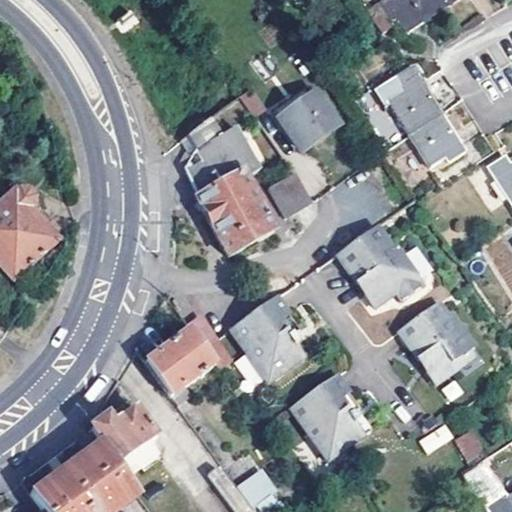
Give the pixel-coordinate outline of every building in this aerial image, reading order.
[(442,11),(434,0),(385,0),(381,3),(397,28),(401,36),(442,11)] [(434,0),(442,11),(459,0),(434,0)] [(397,28),(381,3),(364,14),(377,35),(389,27),(392,31),(397,28)] [(404,138),(437,116),(407,72),(381,90),(389,103),(384,106),(404,138)] [(251,117),(264,112),(255,90),(242,95),(251,117)] [(312,96),(280,121),(301,149),(333,125),(312,96)] [(437,116),(404,138),(422,165),(428,161),(437,175),(464,157),(437,116)] [(244,175),(247,180),(261,172),(239,132),(220,142),(208,122),(188,137),(197,154),(202,164),(186,173),(200,198),(200,199),(244,175)] [(511,213),(511,165),(508,168),(504,161),(485,172),(511,213)] [(276,233),(247,180),(244,175),(200,199),(200,198),(197,200),(229,258),(276,233)] [(303,187),(300,189),(309,207),(313,203),(303,187)] [(300,189),(277,202),(295,231),(321,216),(313,203),(309,207),(300,189)] [(0,264),(14,280),(58,243),(31,212),(34,209),(35,199),(30,193),(21,194),(19,196),(16,193),(0,207),(0,264)] [(335,259),(356,287),(361,284),(365,290),(366,301),(374,311),(394,297),(399,305),(422,290),(398,255),(393,258),(374,231),(335,259)] [(356,287),(366,301),(365,290),(361,284),(356,287)] [(296,350),(291,342),(281,327),(288,322),(274,302),(229,333),(267,388),(301,363),(293,351),(296,350)] [(396,334),(416,362),(420,359),(425,366),(425,375),(434,388),(454,374),(449,366),(468,354),(470,352),(461,338),(462,332),(457,332),(447,317),(444,319),(435,307),(396,334)] [(203,352),(215,343),(199,320),(186,329),(188,332),(203,352)] [(299,336),(288,322),(281,327),(291,342),(299,336)] [(203,352),(188,332),(151,358),(144,363),(150,372),(161,387),(169,398),(213,367),(203,352)] [(226,359),(215,343),(203,352),(213,367),(226,359)] [(473,361),(468,354),(449,366),(454,374),(473,361)] [(226,359),(213,367),(219,375),(231,366),(226,359)] [(416,362),(425,375),(425,366),(420,359),(416,362)] [(332,379),(287,411),(324,464),(360,440),(352,427),(355,425),(339,401),(344,398),(332,379)] [(499,383),(486,392),(492,400),(504,391),(499,383)] [(108,418),(93,428),(117,464),(129,456),(131,458),(156,441),(135,410),(112,425),(108,418)] [(423,434),(419,437),(426,450),(448,436),(441,422),(423,434)] [(451,441),(463,463),(479,453),(467,432),(451,441)] [(117,511),(135,498),(100,449),(34,501),(41,511),(117,511)] [(252,511),(222,465),(208,474),(233,511),(252,511)] [(238,482),(251,509),(279,496),(265,468),(238,482)] [(272,499),(258,509),(260,511),(293,511),(308,502),(299,490),(276,505),(272,499)] [(511,511),(511,506),(506,497),(509,496),(506,492),(481,507),(484,511),(511,511)]
